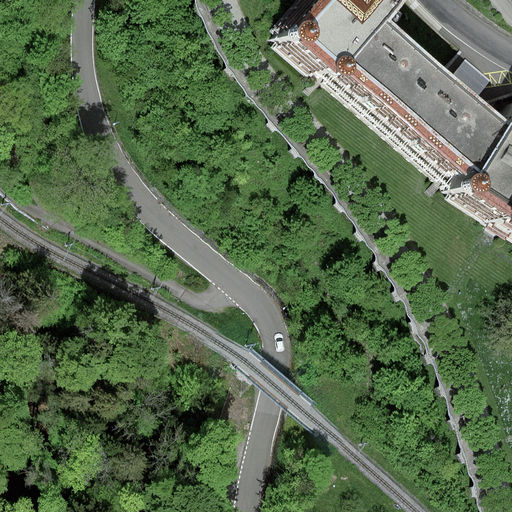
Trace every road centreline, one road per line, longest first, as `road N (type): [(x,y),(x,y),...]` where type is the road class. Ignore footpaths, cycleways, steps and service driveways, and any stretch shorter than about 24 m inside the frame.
road 1 (tertiary): [(83,0),(87,98),(115,167),(249,297),(275,343),(271,400),(245,511)]
road 2 (track): [(0,177),(71,231),(175,289),(203,300),(236,285)]
